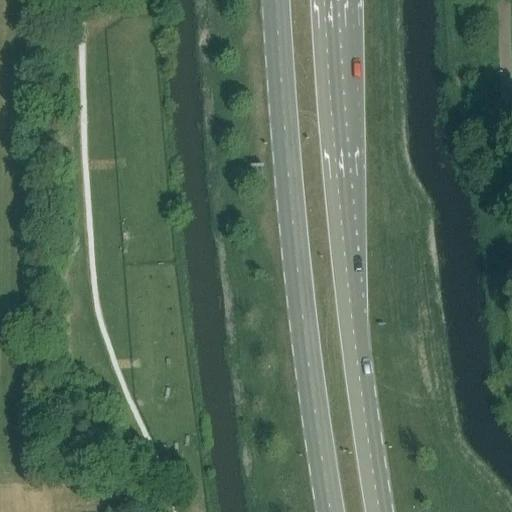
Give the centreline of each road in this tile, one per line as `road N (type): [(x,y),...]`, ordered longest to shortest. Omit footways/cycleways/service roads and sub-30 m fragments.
road 1 (primary): [(379,511),(350,321),(323,0)]
road 2 (primary): [(276,0),(329,511)]
